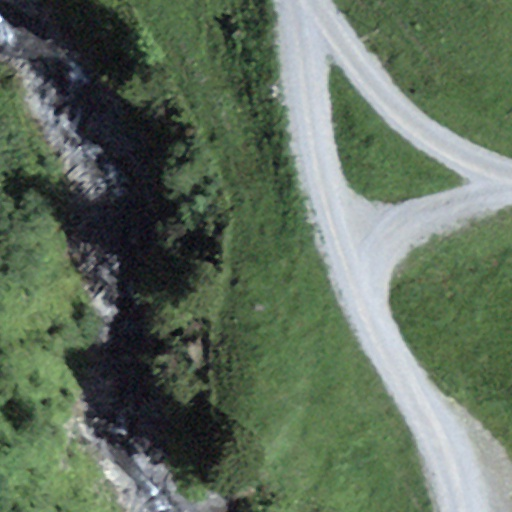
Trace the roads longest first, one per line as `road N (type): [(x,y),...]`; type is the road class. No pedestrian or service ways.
road 1 (track): [(466,511),(325,232),(285,0)]
road 2 (track): [(315,0),(402,127),(511,185)]
road 3 (track): [(511,193),(426,219),(351,283)]
